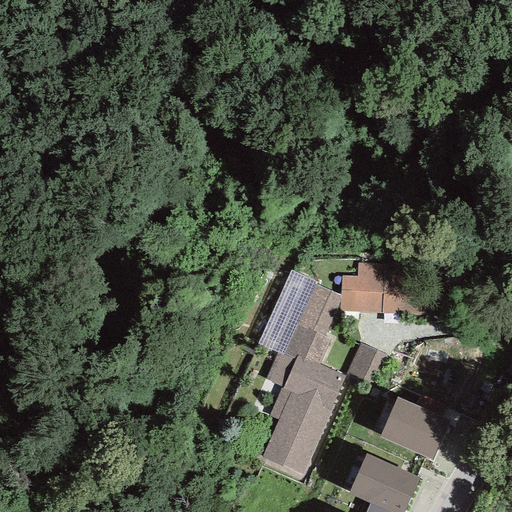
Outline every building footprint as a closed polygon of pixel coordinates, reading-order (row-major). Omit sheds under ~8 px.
[(381,314),(383,264),(357,263),(357,277),(341,277),(340,297),(340,312),(381,314)] [(402,264),(383,264),(381,314),(421,316),(423,280),(401,279),(402,264)] [(291,271),(258,343),(277,352),(295,360),(297,355),(318,365),(330,340),(322,336),(340,297),(315,285),(316,282),(291,271)] [(359,343),(345,373),(373,385),(386,355),(359,343)] [(265,379),(282,387),(295,360),(277,352),(265,379)] [(460,361),(439,353),(433,370),(454,378),(460,361)] [(295,360),(282,387),(330,410),(345,376),(318,365),(297,355),(295,360)] [(301,476),(330,410),(282,387),(268,416),(278,420),(262,457),(301,476)] [(449,421),(396,398),(379,438),(432,461),(449,421)] [(403,511),(419,477),(366,454),(348,494),(369,503),(389,511),(403,511)] [(389,511),(369,503),(365,511),(389,511)]
